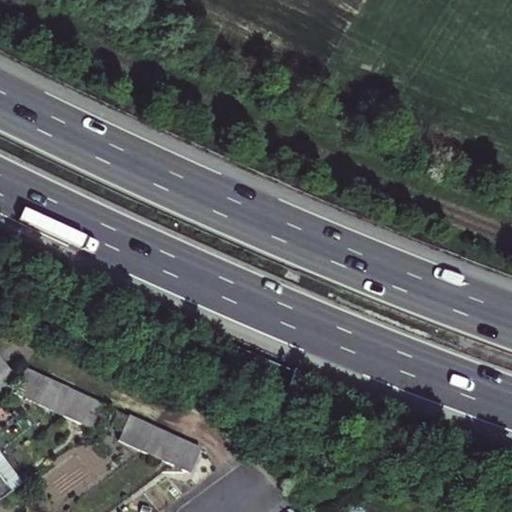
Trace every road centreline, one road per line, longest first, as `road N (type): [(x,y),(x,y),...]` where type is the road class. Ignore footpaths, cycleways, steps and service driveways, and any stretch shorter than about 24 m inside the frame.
road 1 (motorway): [(511,322),(253,218),(0,100)]
road 2 (motorway): [(0,185),(224,289),(511,402)]
